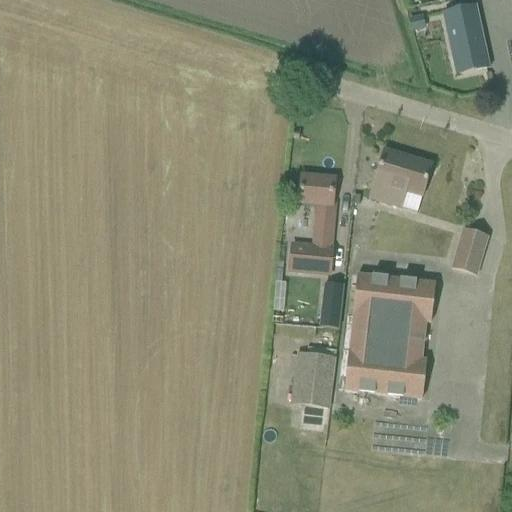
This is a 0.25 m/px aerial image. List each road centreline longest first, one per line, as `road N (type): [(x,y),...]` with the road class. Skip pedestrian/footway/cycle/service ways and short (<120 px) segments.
road 1 (residential): [(510,141),(321,87)]
road 2 (residential): [(483,0),(510,141)]
